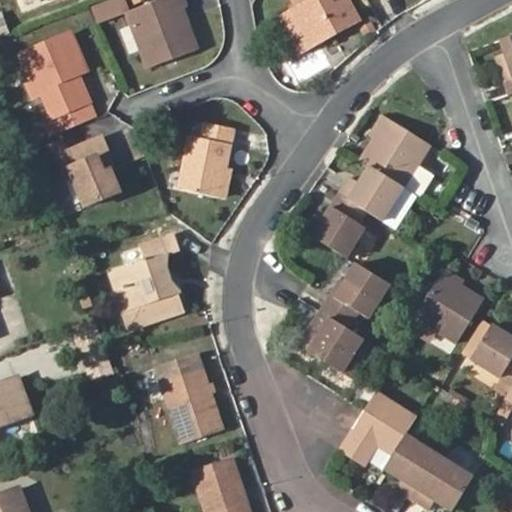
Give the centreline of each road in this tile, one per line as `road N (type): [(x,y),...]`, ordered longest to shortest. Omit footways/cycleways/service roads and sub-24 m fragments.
road 1 (residential): [(323,136),(257,242),(245,290),(266,400),(294,468),(339,511)]
road 2 (residential): [(432,26),(498,192),(498,251),(511,261)]
road 3 (residential): [(432,26),(323,136)]
